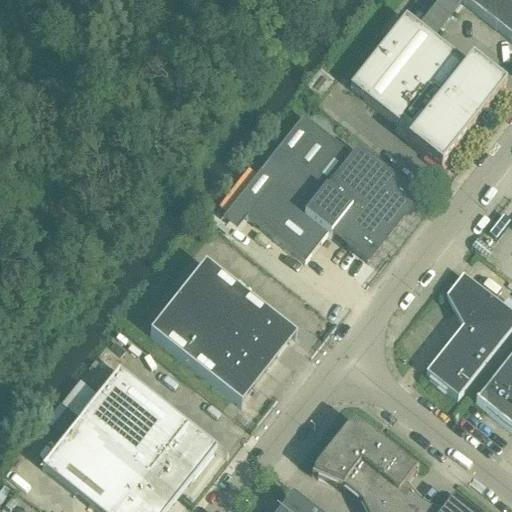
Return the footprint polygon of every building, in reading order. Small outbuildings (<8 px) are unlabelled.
[(404,22),(349,92),(410,141),(406,147),(440,174),(466,140),(471,144),(482,129),(478,126),(504,92),(471,65),(466,71),(431,44),(461,6),(453,0),(444,0),(418,33),(404,22)] [(511,0),(453,0),(461,6),(511,46),(511,0)] [(243,219),(303,267),(326,239),(329,242),(332,239),(366,266),(415,205),(357,159),(354,163),(313,130),(243,219)] [(149,339),(240,412),(242,410),(238,407),(291,342),(294,344),(295,342),(204,269),(149,339)] [(445,302),(452,316),(466,327),(443,365),(439,362),(425,380),(456,405),(511,335),(511,320),(462,281),(445,302)] [(511,360),(476,406),(476,405),(474,407),(511,436),(511,360)] [(118,376),(79,424),(177,502),(216,454),(118,376)] [(169,511),(177,502),(79,424),(41,473),(90,511),(169,511)] [(461,511),(452,504),(449,507),(451,507),(446,511),(424,511),(419,509),(404,491),(414,478),(415,479),(417,477),(352,425),(314,473),(315,474),(312,479),(311,478),(310,479),(341,492),(359,507),(361,511),(461,511)] [(301,511),(291,503),(283,511),(301,511)]
